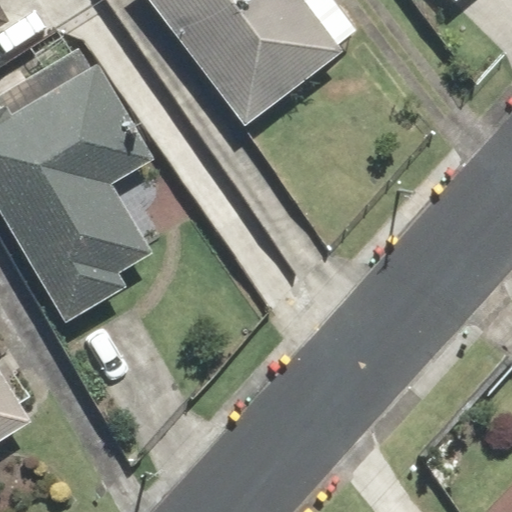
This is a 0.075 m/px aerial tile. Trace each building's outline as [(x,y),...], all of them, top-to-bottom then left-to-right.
[(0,0),(0,23),(10,18),(0,0)] [(154,0),(247,122),(344,48),(307,0),(154,0)] [(0,205),(67,318),(128,283),(120,269),(154,249),(114,181),(157,156),(99,59),(91,64),(80,46),(0,92),(0,102),(1,104),(0,104),(0,205)] [(0,439),(34,418),(0,364),(0,439)] [(511,511),(511,482),(484,511),(485,511),(511,511)]
